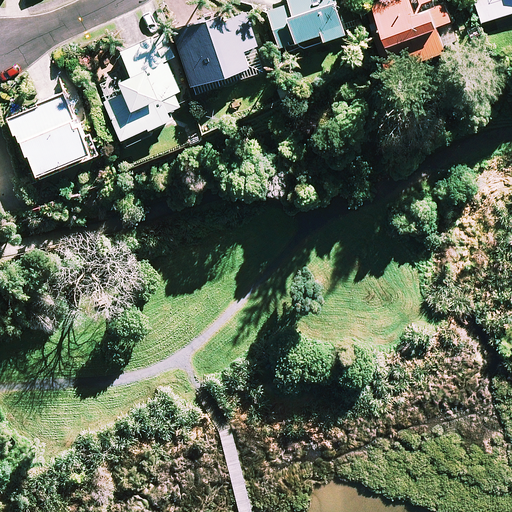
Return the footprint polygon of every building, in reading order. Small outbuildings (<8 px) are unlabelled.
[(348,37),(336,0),(290,0),(292,6),(270,12),(282,52),(305,45),(306,50),(348,37)] [(394,0),(363,11),(386,75),(446,54),(443,47),(457,42),(445,7),(436,10),(432,0),(394,0)] [(258,49),(246,10),(176,33),(195,92),(253,73),(246,53),(258,49)] [(106,101),(128,149),(179,125),(174,115),(185,110),(179,97),(186,94),(171,62),(179,58),(168,35),(117,59),(120,66),(116,68),(114,69),(113,71),(111,73),(109,75),(108,77),(107,79),(106,82),(105,84),(105,87),(104,89),(104,92),(104,94),(105,97),(105,99),(106,101)] [(95,157),(92,150),(98,147),(92,134),(86,137),(65,92),(8,118),(21,147),(26,145),(42,181),(95,157)]
